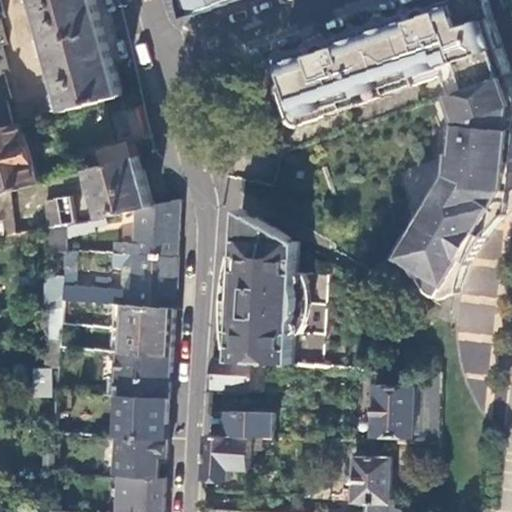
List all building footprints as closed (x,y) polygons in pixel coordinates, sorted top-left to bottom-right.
[(6,17),(1,0),(0,0),(0,128),(16,125),(9,100),(13,98),(4,73),(10,71),(3,45),(9,44),(0,18),(6,17)] [(98,0),(39,0),(70,110),(126,96),(114,54),(100,3),(98,0)] [(188,0),(189,2),(202,10),(224,2),(228,0),(188,0)] [(454,88),(510,68),(487,1),(483,0),(449,0),(440,3),(441,8),(435,10),(433,6),(421,9),(421,15),(415,17),(413,13),(391,20),(390,26),(385,28),(373,32),(369,33),(363,30),(340,38),(341,43),(336,45),(332,41),(322,44),(320,50),(316,52),(313,47),(284,58),(303,113),(446,67),(454,88)] [(454,88),(456,94),(511,74),(511,72),(511,68),(510,68),(454,88)] [(454,283),(460,287),(465,274),(469,262),(476,249),(484,237),(494,225),(505,207),(502,204),(511,187),(511,186),(511,74),(456,94),(465,119),(464,120),(462,126),(460,131),(458,131),(456,151),(458,153),(455,169),(441,194),(407,253),(430,267),(428,272),(452,286),(454,283)] [(22,123),(16,125),(0,128),(0,193),(11,190),(39,183),(30,150),(22,123)] [(99,150),(103,165),(132,157),(127,142),(99,150)] [(145,169),(141,154),(132,157),(103,165),(94,167),(108,216),(126,213),(140,210),(156,206),(145,169)] [(0,234),(16,232),(11,190),(0,193),(0,234)] [(68,224),(78,222),(73,195),(47,200),(52,227),(68,224)] [(125,244),(118,244),(118,254),(180,257),(181,233),(182,201),(173,203),(156,206),(140,210),(138,245),(125,244)] [(271,223),(243,207),(239,266),(245,266),(252,247),(261,236),(271,223)] [(140,210),(126,213),(125,244),(138,245),(140,210)] [(68,224),(67,239),(96,233),(95,227),(102,226),(100,218),(78,222),(68,224)] [(245,266),(239,266),(234,360),(266,363),(294,365),(296,331),(302,331),(308,320),(311,302),(311,284),(305,271),(299,270),(300,239),(286,238),(286,231),(271,223),(261,236),(252,247),(245,266)] [(51,250),(67,251),(67,239),(68,224),(52,227),(51,250)] [(81,265),(94,266),(94,253),(67,251),(65,276),(64,303),(93,304),(110,306),(125,306),(177,309),(178,283),(180,257),(118,254),(117,254),(116,266),(124,266),(137,267),(135,292),(123,291),(80,288),(81,265)] [(137,267),(124,266),(123,291),(135,292),(137,267)] [(64,303),(65,276),(52,277),(50,308),(52,308),(64,308),(64,303)] [(93,312),(93,304),(64,303),(64,308),(62,340),(62,348),(108,352),(109,336),(79,334),(79,312),(93,312)] [(110,306),(93,304),(93,312),(93,316),(110,317),(110,306)] [(175,331),(177,309),(125,306),(122,353),(174,356),(175,331)] [(62,340),(64,308),(52,308),(51,340),(62,340)] [(109,379),(108,395),(122,396),(171,399),(173,377),(174,356),(122,353),(118,352),(116,380),(109,379)] [(234,360),(214,359),(212,388),(265,391),(266,363),(234,360)] [(51,397),(51,368),(33,368),(33,397),(51,397)] [(419,373),(382,370),(382,378),(419,381),(419,373)] [(430,413),(441,414),(442,374),(431,374),(430,391),(430,413)] [(378,386),(377,411),(417,413),(418,390),(418,387),(378,386)] [(430,413),(430,391),(418,390),(417,413),(430,413)] [(116,416),(115,435),(119,435),(169,438),(170,418),(171,399),(122,396),(121,416),(116,416)] [(254,436),(276,437),(277,413),(231,411),(230,427),(230,436),(254,436)] [(417,413),(377,411),(377,436),(416,437),(417,435),(417,413)] [(417,413),(417,435),(429,435),(430,413),(417,413)] [(429,435),(429,442),(440,442),(441,414),(430,413),(429,435)] [(168,456),(169,438),(119,435),(116,476),(120,477),(161,480),(162,462),(162,456),(168,456)] [(230,436),(210,435),(208,465),(207,478),(232,479),(233,468),(252,469),(254,436),(230,436)] [(334,452),(335,439),(314,438),(313,451),(334,452)] [(371,511),(405,511),(406,509),(398,509),(398,501),(392,500),(392,459),(356,457),(355,503),(371,504),(371,511)] [(165,511),(166,499),(167,480),(161,480),(120,477),(118,511),(165,511)]
